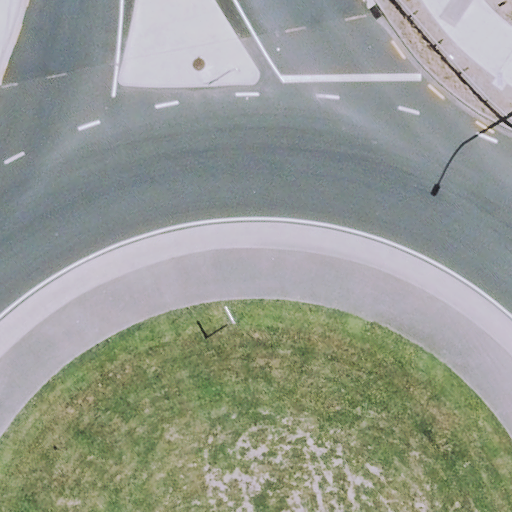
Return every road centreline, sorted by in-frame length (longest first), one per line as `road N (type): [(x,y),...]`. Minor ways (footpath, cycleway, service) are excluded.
road 1 (tertiary): [(28,221),(173,166),(284,158),(450,199)]
road 2 (tertiary): [(305,0),(346,76),(450,199)]
road 3 (tertiary): [(28,221),(68,43),(70,0)]
